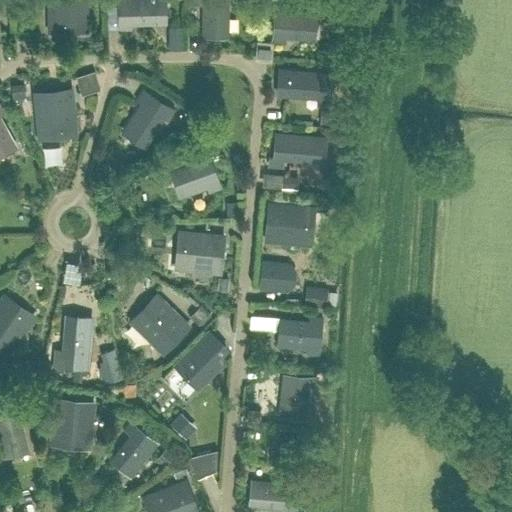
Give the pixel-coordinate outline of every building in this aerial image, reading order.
[(45,0),(46,25),(84,24),(83,0),(45,0)] [(114,0),(116,29),(129,29),(129,24),(159,23),(158,0),(114,0)] [(225,37),(225,0),(186,0),(186,3),(200,3),(200,37),(225,37)] [(313,39),(315,12),(285,9),(286,4),(272,3),(269,41),(283,42),(283,37),(313,39)] [(168,26),(168,47),(181,47),(181,26),(168,26)] [(328,105),(329,97),(329,96),(325,95),(326,72),(277,68),(275,94),(314,96),(314,104),(328,105)] [(12,97),(25,96),(23,82),(10,83),(12,97)] [(36,132),(73,128),(74,128),(69,88),(31,92),(36,132)] [(165,120),(173,108),(141,88),(134,100),(138,103),(122,128),(145,143),(161,118),(165,120)] [(184,129),(200,116),(192,106),(175,119),(184,129)] [(334,124),(335,109),(320,108),(318,122),(334,124)] [(11,140),(0,120),(0,112),(1,112),(0,110),(0,143),(1,146),(11,140)] [(321,161),(323,137),(323,136),(273,132),(271,155),(267,155),(267,165),(281,166),(282,158),(321,161)] [(207,192),(220,187),(207,152),(194,156),(195,161),(167,171),(177,197),(205,187),(207,192)] [(297,187),(297,175),(281,174),(280,186),(297,187)] [(225,214),(237,213),(236,200),(225,201),(225,214)] [(266,202),(262,240),(303,243),(311,244),(314,206),(306,205),(266,202)] [(218,272),(222,234),(182,230),(178,268),(218,272)] [(284,288),(286,288),(294,281),(295,269),(289,263),(287,262),(262,260),(259,286),(284,288)] [(227,289),(228,276),(217,275),(216,288),(227,289)] [(324,306),(326,286),(305,284),(303,304),(324,306)] [(162,352),(189,324),(160,296),(133,324),(162,352)] [(0,344),(10,351),(31,319),(5,302),(0,309),(0,344)] [(197,323),(209,311),(200,302),(188,314),(197,323)] [(85,368),(90,316),(64,314),(61,353),(53,353),(51,369),(61,370),(61,366),(85,368)] [(317,354),(321,317),(307,315),(307,320),(277,317),(274,345),(304,348),(303,353),(317,354)] [(197,387),(219,364),(214,358),(225,347),(208,330),(174,364),(197,387)] [(104,364),(97,366),(103,382),(122,376),(113,348),(100,352),(104,364)] [(36,371),(39,359),(25,356),(22,368),(36,371)] [(46,376),(48,358),(42,357),(40,375),(46,376)] [(85,382),(86,368),(73,367),(72,381),(85,382)] [(314,386),(315,376),(281,373),(277,415),(303,417),(306,386),(314,386)] [(42,398),(43,384),(30,384),(29,397),(42,398)] [(0,453),(1,456),(25,450),(26,450),(16,412),(24,410),(21,396),(11,398),(12,402),(0,404),(0,453)] [(88,441),(92,401),(54,397),(50,437),(88,441)] [(112,419),(113,405),(98,404),(96,417),(112,419)] [(261,410),(247,408),(246,418),(260,420),(261,410)] [(185,436),(195,424),(179,410),(169,421),(185,436)] [(313,428),(314,418),(303,418),(303,427),(313,428)] [(129,475),(154,442),(128,421),(122,429),(128,434),(108,459),(129,475)] [(297,461),(300,435),(274,433),(271,458),(297,461)] [(165,464),(175,452),(165,445),(156,457),(165,464)] [(197,477),(216,470),(217,449),(187,456),(197,477)] [(174,476),(187,471),(182,460),(170,465),(174,476)] [(153,511),(196,511),(184,479),(146,494),(153,511)] [(296,511),(297,504),(289,503),(291,483),(250,479),(247,504),(279,507),(278,511),(296,511)]
